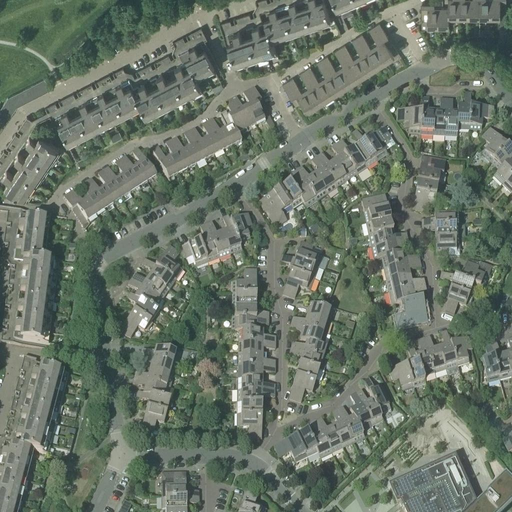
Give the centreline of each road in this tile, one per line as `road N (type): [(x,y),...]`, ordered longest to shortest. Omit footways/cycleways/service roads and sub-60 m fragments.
road 1 (residential): [(282,428),(272,244),(233,186)]
road 2 (residential): [(437,325),(430,262),(402,209),(405,152),(369,97)]
road 3 (residential): [(201,12),(19,112),(0,141)]
road 4 (residential): [(49,209),(56,193),(132,144),(156,141),(205,115),(233,88)]
road 5 (residential): [(437,325),(388,340),(339,400),(282,428)]
road 6 (residential): [(266,81),(390,11)]
